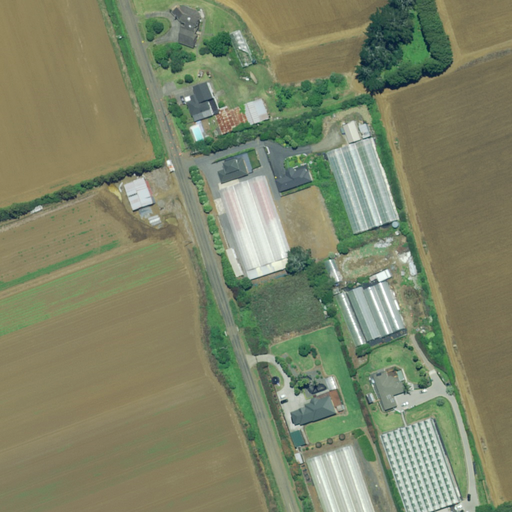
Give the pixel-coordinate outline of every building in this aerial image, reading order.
[(192,47),(199,33),(201,27),(199,27),(205,14),(186,4),(174,12),(184,23),(181,31),(183,33),(179,42),(192,47)] [(255,63),(242,31),(231,35),(243,68),(255,63)] [(220,111),(211,83),(197,87),(199,94),(187,98),(195,122),(215,115),(214,113),(220,111)] [(250,125),(251,126),(271,119),(264,99),(244,106),(230,111),(228,107),(220,110),(221,112),(220,112),(217,116),(221,126),(217,127),(221,136),(250,125)] [(345,126),(345,127),(341,128),(343,135),(348,133),(351,143),(362,139),(357,122),(345,126)] [(373,136),(369,124),(362,126),(365,139),(373,136)] [(399,219),(372,139),(328,153),(354,234),(399,219)] [(249,174),(244,158),(226,164),(228,169),(219,172),(222,183),(249,174)] [(310,172),(307,165),(288,171),(289,175),(277,179),(281,192),(314,181),(311,172),(310,172)] [(294,266),(265,177),(221,191),(239,246),(228,250),(237,277),(243,275),(245,282),(294,266)] [(156,203),(148,179),(128,185),(136,210),(156,203)] [(341,281),(333,259),(324,262),(333,284),(341,281)] [(390,269),(370,278),(372,282),(379,279),(381,282),(393,277),(390,269)] [(364,291),(382,336),(383,337),(406,328),(387,281),(364,291)] [(382,336),(364,291),(362,287),(348,292),(368,342),(382,336)] [(365,343),(345,292),(335,296),(355,347),(365,343)] [(390,376),(388,370),(374,374),(386,410),(398,406),(395,395),(397,394),(404,392),(399,377),(397,377),(396,374),(390,376)] [(338,388),(333,377),(326,379),(330,391),(338,388)] [(310,400),(311,403),(306,405),(307,408),(292,413),(296,427),(337,414),(332,397),(319,401),(318,398),(310,400)] [(430,511),(461,502),(434,419),(383,436),(407,511),(430,511)] [(306,443),(302,430),(292,434),(296,446),(306,443)] [(325,511),(374,511),(353,447),(309,461),(325,511)]
